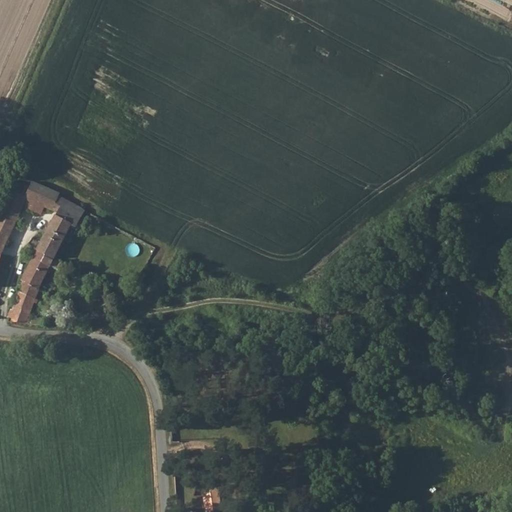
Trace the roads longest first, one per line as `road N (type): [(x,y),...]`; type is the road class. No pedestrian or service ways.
road 1 (unclassified): [(0,330),(98,341),(141,361),(157,398),(165,511)]
road 2 (track): [(77,339),(199,303),(264,305),(334,326)]
